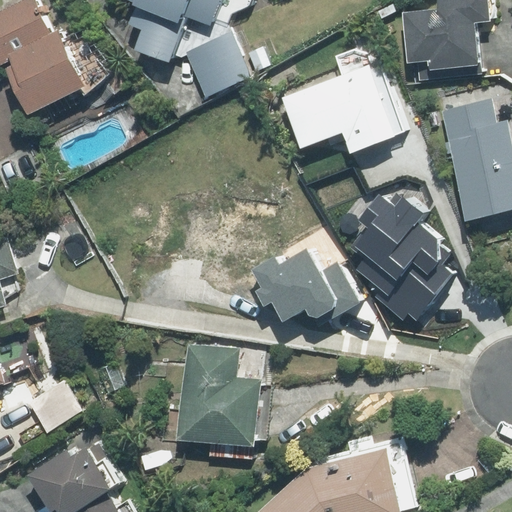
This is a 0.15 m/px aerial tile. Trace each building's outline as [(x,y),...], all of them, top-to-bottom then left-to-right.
[(46,0),(19,0),(0,9),(0,68),(19,60),(41,106),(114,71),(87,13),(59,26),(46,0)] [(180,60),(196,19),(221,28),(231,0),(146,0),(159,4),(143,46),(180,60)] [(451,0),(452,2),(411,6),(416,76),(449,73),(448,63),(488,60),(484,15),(501,14),(499,0),(451,0)] [(258,72),(243,31),(193,50),(208,91),(258,72)] [(308,144),(353,129),(360,149),(404,134),(413,131),(389,59),(383,41),(346,53),(353,72),(291,93),(308,144)] [(497,94),(452,103),(473,213),(511,205),(511,122),(503,124),(497,94)] [(283,210),(168,192),(159,251),(274,269),(283,210)] [(14,239),(0,244),(0,307),(13,302),(5,282),(27,274),(14,239)] [(0,414),(9,411),(0,386),(0,383),(13,379),(0,343),(0,414)] [(270,347),(191,345),(188,439),(217,440),(216,455),(259,457),(260,441),(267,441),(270,347)] [(353,456),(339,461),(306,471),(291,485),(261,511),(413,511),(413,509),(427,505),(407,439),(392,444),(377,449),(372,434),(348,442),(353,456)] [(76,439),(34,464),(62,511),(132,511),(119,488),(130,482),(104,437),(82,449),(76,439)]
